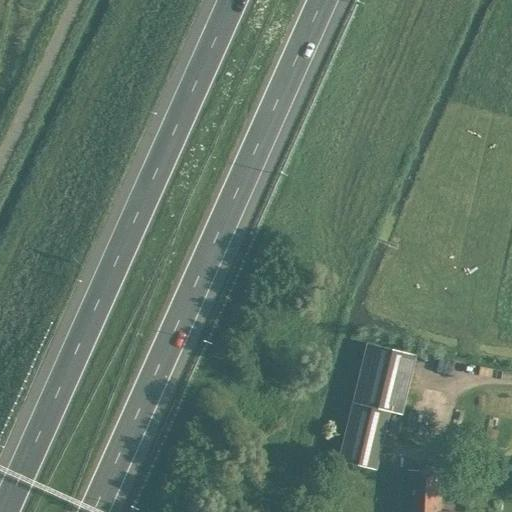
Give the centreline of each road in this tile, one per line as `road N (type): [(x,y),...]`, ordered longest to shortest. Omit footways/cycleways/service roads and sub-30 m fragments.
road 1 (motorway): [(88,511),(316,0)]
road 2 (motorway): [(226,0),(0,507)]
